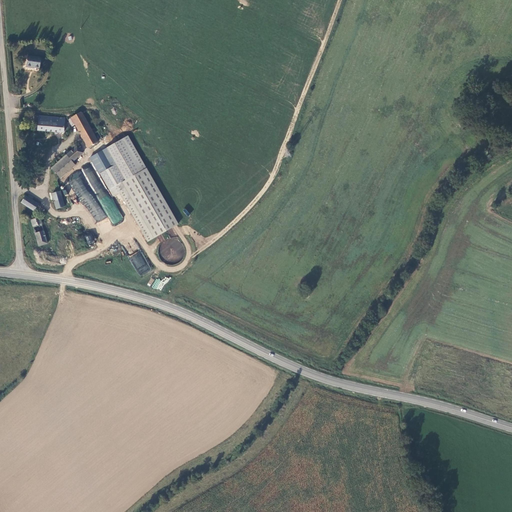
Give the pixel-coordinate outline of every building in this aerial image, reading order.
[(40,56),(27,55),(26,65),(39,67),(40,56)] [(87,146),(97,141),(92,133),(80,111),(70,117),(67,119),(71,126),(75,124),(87,146)] [(62,123),(63,118),(57,117),(56,122),(38,120),(37,129),(63,131),(64,123),(62,123)] [(97,130),(92,133),(97,141),(101,138),(97,130)] [(153,237),(177,223),(127,135),(106,147),(115,163),(125,180),(122,181),(153,237)] [(54,172),(57,175),(82,152),(75,145),(48,170),(52,174),(54,172)] [(125,180),(115,163),(99,172),(112,195),(119,192),(147,241),(153,237),(122,181),(125,180)] [(68,179),(95,224),(106,217),(90,191),(94,189),(98,196),(106,191),(105,190),(104,191),(90,167),(83,171),(93,187),(89,190),(78,173),(68,179)] [(59,191),(51,193),(56,209),(64,206),(59,191)] [(37,204),(25,195),(21,202),(33,210),(37,204)] [(39,219),(38,217),(30,220),(37,245),(46,243),(39,219)] [(87,244),(94,243),(92,233),(85,234),(87,244)] [(184,260),(180,238),(160,241),(163,263),(184,260)] [(147,263),(145,264),(140,255),(131,261),(140,275),(150,269),(147,263)] [(152,286),(160,291),(164,283),(156,279),(152,286)]
